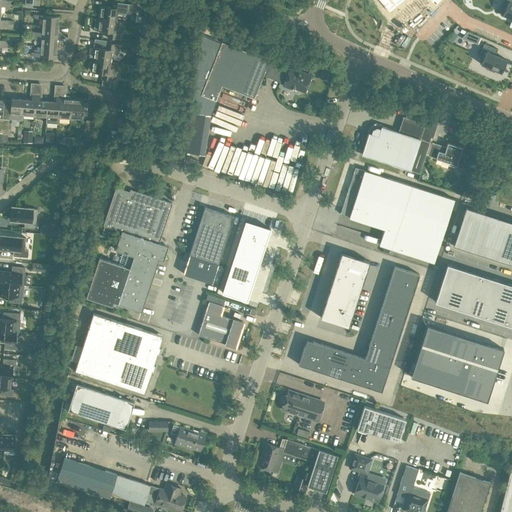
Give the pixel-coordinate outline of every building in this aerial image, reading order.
[(393,0),(383,0),(391,10),(398,5),(393,0)] [(511,0),(502,0),(497,12),(511,18),(511,21),(511,0)] [(131,13),(132,4),(112,1),(111,7),(100,5),(98,17),(116,20),(117,14),(125,15),(125,13),(131,13)] [(9,7),(9,4),(0,3),(0,13),(1,6),(9,7)] [(0,23),(8,24),(8,20),(0,19),(0,13),(0,23)] [(58,27),(58,16),(35,14),(34,18),(43,19),(42,26),(58,27)] [(116,20),(98,17),(98,20),(95,19),(94,28),(97,28),(96,30),(108,31),(108,38),(121,39),(122,33),(117,33),(118,27),(116,26),(116,20)] [(57,37),(58,27),(42,26),(42,32),(33,32),(33,35),(57,37)] [(467,31),(461,38),(478,44),(481,37),(467,31)] [(56,47),(57,37),(33,35),(33,39),(41,39),(41,46),(56,47)] [(289,69),(268,61),(269,60),(222,41),(201,94),(215,99),(221,85),(254,97),(263,75),(284,83),(283,86),(291,89),(292,85),(305,90),(310,76),(298,71),(298,70),(290,67),(289,69)] [(119,51),(120,45),(107,43),(106,49),(94,47),(94,48),(91,48),(90,56),(93,57),(92,59),(110,62),(111,55),(114,56),(115,50),(119,51)] [(484,43),(479,55),(483,57),(480,63),(487,66),(486,68),(494,72),(495,70),(501,73),(507,60),(495,55),(498,49),(484,43)] [(55,57),(56,47),(41,46),(40,52),(32,52),(32,56),(55,57)] [(110,62),(92,59),(92,61),(90,61),(88,69),(91,70),(91,71),(102,73),(102,79),(115,81),(117,63),(110,62)] [(34,116),(36,95),(31,95),(31,98),(31,100),(23,99),(22,115),(34,116)] [(41,99),(41,95),(36,95),(34,116),(46,117),(47,101),(39,100),(40,99),(41,99)] [(58,116),(59,97),(56,97),(56,101),(47,101),(46,117),(46,123),(58,124),(58,118),(58,116)] [(70,119),(71,114),(70,114),(71,98),(59,97),(58,116),(58,118),(70,119)] [(22,115),(23,99),(11,98),(10,119),(22,120),(22,115)] [(83,115),(84,99),(71,98),(70,114),(71,114),(83,115)] [(317,105),(311,108),(315,115),(321,112),(317,105)] [(205,154),(211,115),(195,113),(189,152),(205,154)] [(403,117),(399,128),(398,131),(381,126),(380,128),(377,127),(372,129),(371,133),(369,132),(362,154),(420,173),(431,139),(433,139),(438,123),(406,113),(405,118),(403,117)] [(32,131),(24,131),(23,142),(32,143),(32,131)] [(446,147),(439,145),(432,142),(428,155),(456,165),(462,147),(447,142),(446,147)] [(433,263),(454,199),(355,167),(340,213),(384,228),(379,245),(433,263)] [(129,191),(122,189),(116,187),(103,225),(104,226),(101,236),(111,239),(113,233),(120,235),(115,250),(123,252),(119,264),(99,257),(86,297),(112,306),(114,300),(118,302),(117,303),(141,311),(159,259),(163,260),(167,249),(165,245),(159,243),(172,203),(130,189),(129,191)] [(511,221),(465,206),(453,245),(511,264),(511,221)] [(12,207),(10,219),(25,221),(24,227),(37,228),(38,222),(36,221),(37,209),(12,207)] [(222,212),(205,207),(183,273),(212,283),(227,236),(234,216),(222,212)] [(254,286),(261,263),(273,228),(246,220),(227,277),(254,286)] [(0,235),(0,238),(0,247),(13,249),(13,255),(28,257),(28,250),(25,250),(26,237),(0,235)] [(341,252),(319,317),(348,327),(370,261),(341,252)] [(33,263),(32,270),(42,271),(43,264),(33,263)] [(511,284),(446,264),(434,301),(511,326),(511,284)] [(0,282),(23,285),(25,267),(12,266),(11,272),(0,270),(0,282)] [(306,339),(298,364),(381,391),(397,344),(406,315),(419,274),(394,266),(385,293),(382,304),(374,329),(367,348),(364,358),(356,355),(324,345),(314,341),(306,339)] [(0,294),(9,296),(8,302),(21,303),(23,285),(0,282),(0,294)] [(235,346),(243,322),(221,315),(224,305),(209,301),(198,334),(235,346)] [(0,329),(19,331),(20,313),(7,312),(7,318),(3,318),(0,317),(0,329)] [(144,393),(163,335),(93,313),(74,370),(144,393)] [(427,323),(410,376),(487,401),(504,348),(427,323)] [(0,341),(5,342),(4,348),(17,349),(19,331),(0,329),(0,341)] [(0,376),(11,377),(11,378),(12,378),(13,366),(15,366),(16,359),(3,358),(3,364),(0,364),(0,376)] [(0,388),(0,390),(0,394),(12,396),(13,390),(9,389),(11,378),(11,377),(0,376),(0,388)] [(126,429),(134,402),(76,383),(68,410),(126,429)] [(317,420),(323,402),(288,390),(282,409),(317,420)] [(398,441),(405,419),(364,405),(356,428),(398,441)] [(149,420),(149,430),(167,431),(167,420),(149,420)] [(180,427),(173,424),(170,433),(177,435),(175,443),(200,451),(206,435),(180,426),(180,427)] [(3,452),(14,453),(15,435),(4,435),(3,452)] [(266,443),(259,465),(272,470),(278,471),(284,452),(314,462),(306,485),(325,491),(337,455),(334,454),(287,439),(283,449),(266,443)] [(367,473),(371,459),(354,454),(350,468),(359,471),(357,476),(360,477),(354,494),(368,498),(369,500),(371,501),(372,502),(374,501),(376,501),(378,501),(383,484),(364,478),(365,473),(367,473)] [(164,489),(150,485),(64,457),(58,474),(85,483),(83,490),(110,499),(112,493),(144,504),(147,493),(157,496),(155,503),(181,511),(186,496),(179,494),(181,488),(166,483),(164,489)] [(460,472),(446,511),(480,511),(490,482),(460,472)] [(292,489),(302,492),(306,479),(297,476),(292,489)] [(424,511),(425,509),(424,509),(427,499),(407,492),(402,509),(411,511),(424,511)] [(130,501),(126,510),(130,511),(153,511),(154,509),(130,501)]
